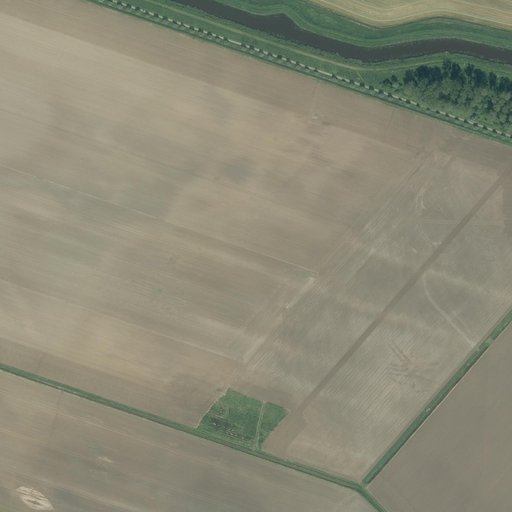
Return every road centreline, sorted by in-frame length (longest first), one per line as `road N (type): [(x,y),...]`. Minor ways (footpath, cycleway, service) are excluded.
road 1 (track): [(511,45),(459,34),(361,42),(303,24),(289,10),(225,0)]
road 2 (track): [(511,309),(361,482),(389,511)]
